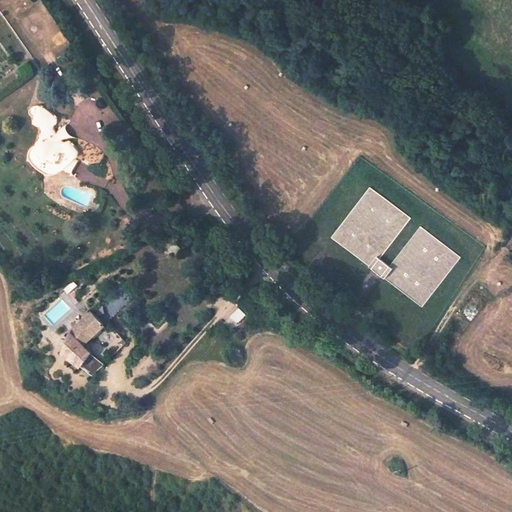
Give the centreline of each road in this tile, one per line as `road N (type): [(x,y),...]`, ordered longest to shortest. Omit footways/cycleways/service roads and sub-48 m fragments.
road 1 (secondary): [(511,433),(368,354),(283,284),(210,203),(76,0)]
road 2 (track): [(118,382),(141,393),(153,388),(263,262)]
